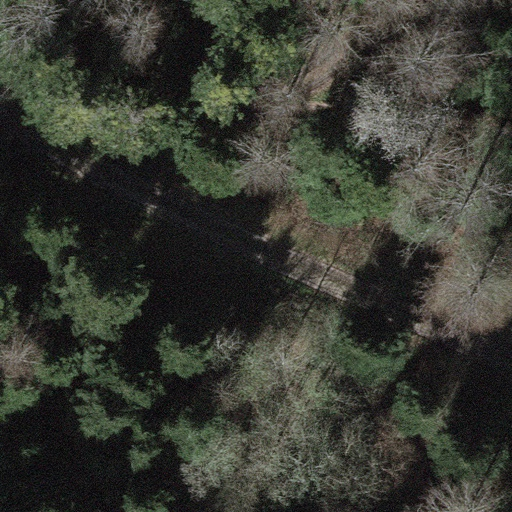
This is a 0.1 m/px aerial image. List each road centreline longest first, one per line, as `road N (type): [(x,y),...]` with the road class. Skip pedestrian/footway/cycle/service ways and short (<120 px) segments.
road 1 (track): [(0,111),(106,177),(511,349)]
road 2 (track): [(106,177),(421,0)]
